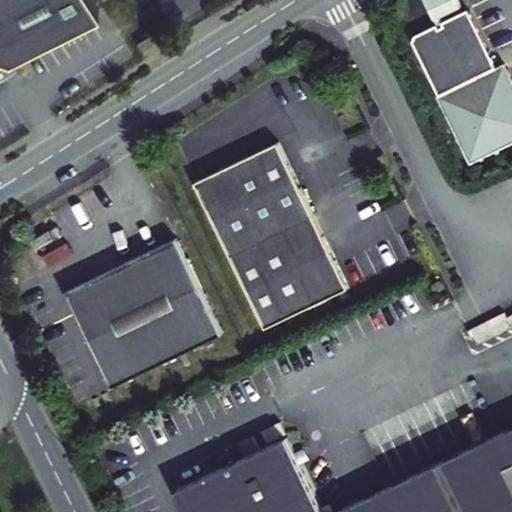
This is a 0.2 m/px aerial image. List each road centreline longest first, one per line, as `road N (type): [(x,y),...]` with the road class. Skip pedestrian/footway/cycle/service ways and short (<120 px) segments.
road 1 (unclassified): [(340,0),(485,294),(511,281)]
road 2 (tertiary): [(296,0),(0,188)]
road 3 (primary): [(74,511),(9,381)]
